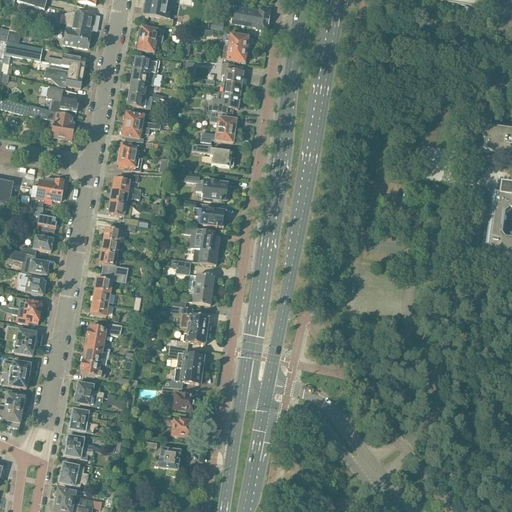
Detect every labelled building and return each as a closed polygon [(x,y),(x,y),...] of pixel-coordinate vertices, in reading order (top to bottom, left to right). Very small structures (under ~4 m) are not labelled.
[(44,13),(47,0),(16,0),(15,4),(44,13)] [(146,0),(143,17),(159,20),(158,27),(172,28),(173,21),(167,20),(171,0),(146,0)] [(437,0),(437,3),(477,9),(483,9),(483,0),(437,0)] [(233,8),(231,26),(256,30),(255,32),(267,34),(271,13),(259,11),(258,13),(233,8)] [(90,34),(90,33),(92,33),(94,24),(91,24),(93,16),(75,13),(75,14),(64,15),(62,26),(66,26),(66,29),(90,34)] [(210,32),(222,34),(223,26),(211,24),(210,32)] [(91,34),(90,34),(66,29),(65,29),(62,47),(87,51),(91,34)] [(141,29),(140,35),(138,35),(137,40),(139,41),(156,44),(162,45),(164,32),(151,30),(151,31),(141,29)] [(224,49),(245,52),(246,52),(248,51),(249,47),(247,45),(248,39),(225,36),(225,43),(224,49)] [(156,44),(137,40),(136,47),(138,47),(137,53),(147,55),(147,56),(154,57),(156,44)] [(6,56),(40,63),(42,50),(8,44),(7,43),(1,42),(0,41),(0,72),(3,73),(4,66),(6,56)] [(224,49),(221,66),(222,66),(234,68),(234,64),(244,65),(244,62),(247,58),(247,55),(245,54),(245,52),(224,49)] [(69,68),(84,71),(86,61),(60,56),(59,61),(48,59),(47,64),(58,67),(68,69),(69,68)] [(136,59),(135,61),(134,60),(133,66),(134,66),(133,71),(149,74),(157,76),(159,62),(150,61),(150,62),(136,59)] [(186,63),(184,76),(193,77),(194,69),(192,68),(192,64),(186,63)] [(224,84),(241,87),(243,87),(244,80),(242,80),(243,75),(233,74),(234,68),(222,66),(221,77),(225,78),(224,84)] [(69,68),(68,69),(68,73),(45,69),(44,74),(57,76),(82,81),(84,71),(69,68)] [(149,74),(133,71),(132,77),(131,77),(130,82),(131,82),(131,83),(148,86),(153,87),(154,81),(156,80),(157,76),(149,74)] [(172,71),(171,78),(179,80),(180,72),(172,71)] [(82,81),(57,76),(44,74),(43,80),(57,82),(57,84),(55,85),(59,88),(66,90),(66,88),(80,91),(82,81)] [(131,83),(131,84),(130,84),(129,90),(130,90),(129,95),(144,98),(145,94),(147,94),(148,86),(131,83)] [(240,92),(241,87),(224,84),(222,98),(241,100),(242,92),(240,92)] [(74,119),(75,119),(78,102),(61,99),(63,91),(48,88),(46,100),(52,102),(50,112),(51,113),(55,114),(74,119)] [(152,99),(129,95),(128,100),(127,100),(126,105),(127,106),(127,107),(150,111),(152,99)] [(233,117),(234,111),(238,112),(238,107),(240,107),(241,100),(222,98),(214,97),(213,103),(210,103),(208,114),(211,114),(216,115),(227,116),(233,117)] [(0,99),(0,111),(45,123),(45,121),(49,122),(51,113),(50,112),(0,99)] [(55,114),(51,113),(49,122),(54,123),(51,139),(71,142),(72,137),(73,136),(74,132),(73,130),(74,125),(73,125),(74,119),(55,114)] [(176,125),(176,114),(166,114),(166,125),(176,125)] [(217,126),(216,132),(234,135),(235,132),(236,132),(236,129),(235,128),(236,122),(226,121),(227,116),(216,115),(211,114),(210,125),(217,126)] [(124,122),(123,127),(142,130),(160,132),(161,127),(143,124),(144,118),(126,115),(125,116),(124,117),(123,121),(124,122)] [(123,127),(122,132),(121,133),(121,136),(122,137),(121,139),(125,139),(124,144),(142,145),(142,142),(140,141),(141,135),(148,136),(149,131),(147,131),(142,130),(123,127)] [(511,132),(487,129),(485,141),(484,142),(486,145),(485,153),(492,154),(511,157),(511,186),(508,186),(507,197),(499,196),(500,191),(496,190),(495,195),(494,209),(486,262),(496,264),(511,266),(511,132)] [(234,136),(234,135),(216,132),(216,137),(202,135),(200,144),(211,146),(211,143),(233,146),(234,140),(235,139),(235,137),(234,136)] [(122,146),(121,151),(119,150),(118,157),(137,160),(139,153),(137,152),(138,147),(131,146),(131,147),(122,146)] [(192,147),(191,154),(210,156),(210,159),(212,159),(211,168),(229,170),(229,169),(233,169),(234,161),(231,161),(232,154),(211,152),(211,148),(192,147)] [(137,160),(118,157),(117,164),(119,164),(118,169),(124,170),(123,173),(140,174),(142,161),(137,160)] [(199,186),(199,182),(200,177),(174,175),(173,182),(197,185),(199,186)] [(129,178),(128,182),(114,180),(112,192),(128,195),(130,183),(137,184),(138,178),(129,178)] [(60,203),(62,193),(64,183),(45,179),(45,182),(39,181),(38,189),(36,199),(32,198),(30,207),(35,208),(42,209),(44,200),(60,203)] [(0,204),(8,206),(9,206),(13,185),(0,182),(0,204)] [(196,193),(202,194),(202,200),(203,201),(203,203),(211,204),(212,202),(225,204),(225,202),(227,203),(228,195),(226,194),(227,187),(216,185),(216,184),(199,182),(199,186),(197,185),(196,193)] [(463,205),(485,208),(487,193),(465,190),(463,205)] [(134,196),(128,195),(112,192),(110,204),(126,207),(127,200),(133,201),(134,196)] [(0,214),(6,216),(8,206),(0,204),(0,214)] [(123,219),(126,207),(110,204),(107,216),(123,219)] [(42,209),(35,208),(30,207),(27,221),(31,227),(39,228),(38,233),(54,236),(55,230),(57,229),(58,226),(56,225),(57,219),(46,217),(47,215),(43,214),(44,210),(42,209)] [(222,221),(223,214),(196,210),(196,211),(193,210),(192,218),(201,219),(200,226),(221,229),(221,228),(224,229),(225,222),(222,221)] [(126,219),(125,226),(135,228),(137,228),(138,222),(126,219)] [(122,226),(121,233),(134,235),(135,228),(125,226),(122,226)] [(195,252),(218,255),(220,241),(219,240),(220,235),(182,229),(181,235),(197,238),(195,252)] [(103,242),(119,245),(121,233),(105,230),(103,242)] [(24,255),(35,257),(36,252),(51,254),(53,241),(33,238),(33,242),(34,242),(33,251),(25,249),(24,255)] [(117,257),(119,245),(103,242),(101,254),(117,257)] [(462,259),(477,261),(478,250),(464,248),(462,259)] [(195,252),(193,265),(216,269),(218,255),(195,252)] [(115,269),(117,257),(101,254),(99,266),(115,269)] [(47,278),(47,277),(48,276),(49,272),(48,271),(49,265),(34,262),(35,257),(24,255),(23,261),(25,262),(24,266),(20,273),(47,278)] [(177,263),(176,269),(190,271),(191,265),(177,263)] [(190,271),(176,269),(175,276),(189,278),(190,271)] [(116,282),(128,284),(131,273),(118,271),(116,282)] [(196,278),(194,292),(212,294),(214,280),(196,278)] [(43,297),(43,296),(45,295),(45,291),(44,290),(45,285),(21,280),(20,286),(22,286),(21,292),(25,293),(25,294),(43,297)] [(96,280),(94,292),(110,295),(113,283),(96,280)] [(108,307),(110,295),(94,292),(92,304),(108,307)] [(210,308),(212,294),(194,292),(192,305),(210,308)] [(173,299),(172,306),(185,308),(186,301),(173,299)] [(15,311),(42,316),(42,311),(41,311),(42,305),(15,300),(14,306),(10,306),(9,310),(12,310),(15,311)] [(106,319),(108,307),(92,304),(90,316),(106,319)] [(42,316),(15,311),(12,310),(9,310),(0,308),(0,310),(5,314),(12,315),(11,316),(17,317),(16,324),(22,325),(23,323),(38,326),(39,320),(41,320),(42,316)] [(189,326),(188,331),(209,334),(210,327),(208,327),(209,320),(192,317),(193,311),(182,310),(181,317),(187,317),(185,325),(189,326)] [(89,332),(87,332),(86,340),(104,343),(106,336),(117,338),(121,336),(122,328),(111,326),(110,332),(89,328),(89,332)] [(176,349),(187,351),(188,345),(205,347),(206,340),(208,341),(209,334),(188,331),(187,337),(184,336),(183,344),(167,342),(166,348),(170,349),(176,349)] [(34,346),(35,346),(36,345),(36,342),(35,340),(36,335),(18,332),(17,338),(16,343),(34,346)] [(85,352),(109,356),(110,351),(103,350),(104,343),(86,340),(85,346),(86,346),(85,352)] [(34,347),(34,346),(16,343),(6,341),(4,353),(14,354),(14,355),(32,359),(33,353),(35,352),(35,349),(34,347)] [(178,364),(177,370),(182,370),(201,373),(201,372),(203,371),(203,366),(202,365),(203,359),(187,357),(187,351),(176,349),(170,349),(168,362),(178,364)] [(108,361),(109,356),(85,352),(84,358),(83,358),(82,363),(100,367),(101,360),(108,361)] [(29,378),(30,377),(31,373),(30,372),(31,366),(7,362),(6,368),(12,369),(11,375),(29,378)] [(103,367),(100,367),(82,363),(80,372),(82,372),(81,376),(104,380),(105,375),(102,375),(103,367)] [(201,373),(182,370),(177,370),(175,383),(172,383),(171,390),(182,391),(183,384),(199,387),(200,381),(201,380),(202,375),(201,374),(201,373)] [(28,379),(29,378),(11,375),(3,374),(1,381),(4,381),(3,387),(26,391),(27,385),(29,384),(29,381),(28,379)] [(78,385),(78,386),(76,387),(76,390),(77,391),(76,392),(76,395),(103,400),(104,395),(93,393),(94,388),(78,385)] [(162,390),(161,396),(173,397),(172,404),(175,404),(174,411),(193,414),(193,413),(196,414),(197,404),(194,404),(195,400),(189,399),(189,398),(180,396),(181,391),(162,390)] [(76,395),(75,400),(74,400),(74,403),(74,404),(74,405),(99,410),(101,405),(102,405),(103,400),(76,395)] [(22,412),(23,407),(25,406),(26,401),(25,400),(25,399),(5,396),(4,402),(0,401),(0,408),(5,409),(22,412)] [(19,431),(22,412),(5,409),(0,408),(0,424),(11,430),(19,431)] [(72,417),(71,422),(98,427),(99,422),(97,421),(98,416),(73,412),(72,413),(71,416),(72,417)] [(152,413),(152,420),(164,422),(163,429),(172,430),(171,438),(192,441),(194,426),(188,425),(188,424),(180,423),(169,422),(170,416),(152,413)] [(71,422),(70,426),(69,427),(69,430),(70,431),(69,432),(93,436),(94,431),(97,432),(98,427),(71,422)] [(68,438),(68,439),(67,440),(66,443),(67,444),(66,448),(93,454),(93,453),(98,454),(99,450),(94,449),(94,448),(83,446),(84,441),(68,438)] [(120,458),(121,444),(116,444),(116,445),(108,444),(107,456),(115,457),(120,458)] [(64,458),(80,462),(86,463),(87,457),(92,458),(93,454),(66,448),(65,453),(64,454),(64,456),(64,457),(64,458)] [(160,451),(158,470),(167,472),(166,478),(176,479),(177,473),(178,473),(178,472),(181,470),(181,467),(179,465),(180,453),(160,451)] [(111,460),(110,471),(118,473),(119,461),(111,460)] [(61,469),(62,470),(61,475),(88,481),(89,476),(83,475),(84,469),(79,468),(79,469),(63,465),(62,466),(61,467),(61,469)] [(88,481),(61,475),(60,479),(58,480),(58,483),(59,484),(58,485),(80,490),(81,485),(86,486),(88,481)] [(57,492),(57,494),(56,493),(55,495),(54,498),(55,500),(56,500),(55,503),(92,510),(93,503),(75,500),(76,494),(65,492),(65,494),(57,492)] [(53,511),(91,511),(92,510),(55,503),(53,511)]
